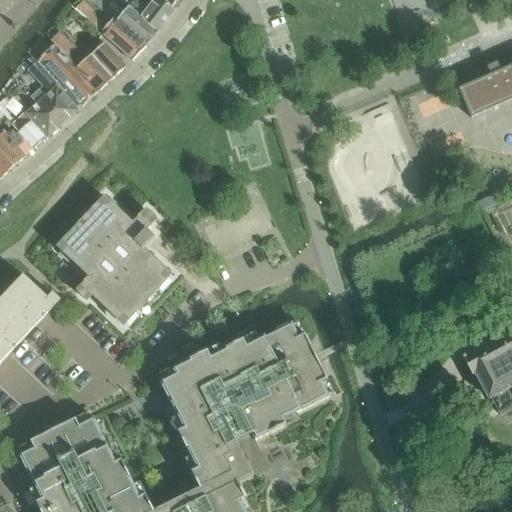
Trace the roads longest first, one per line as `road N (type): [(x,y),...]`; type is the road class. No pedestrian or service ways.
road 1 (residential): [(197,0),(0,196)]
road 2 (residential): [(326,256),(247,0)]
road 3 (residential): [(406,511),(326,256)]
road 4 (residential): [(139,372),(213,299),(326,256)]
